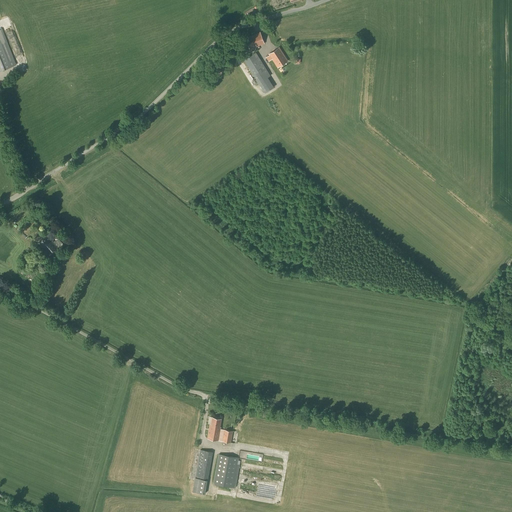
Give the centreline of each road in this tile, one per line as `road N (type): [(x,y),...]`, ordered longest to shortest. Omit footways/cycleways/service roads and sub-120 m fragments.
road 1 (unclassified): [(0,206),(136,119),(225,33),(267,18)]
road 2 (unclassified): [(198,437),(202,394),(183,391),(0,288)]
